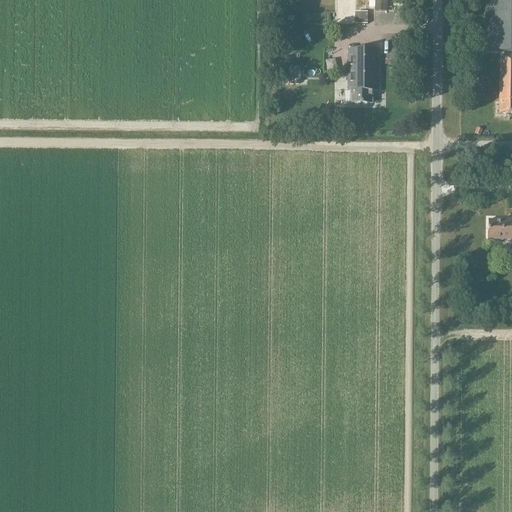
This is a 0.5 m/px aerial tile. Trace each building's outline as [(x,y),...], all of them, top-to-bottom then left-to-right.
[(387,11),(386,0),(379,0),(379,5),(375,5),(375,11),(387,11)] [(511,0),(484,0),(483,54),(499,54),(499,114),(511,113),(511,0)] [(367,24),(367,12),(355,12),(355,24),(367,24)] [(378,91),(379,50),(349,49),(348,91),(352,91),(352,103),(371,103),(371,91),(378,91)] [(511,240),(511,220),(488,220),(488,240),(511,240)]
